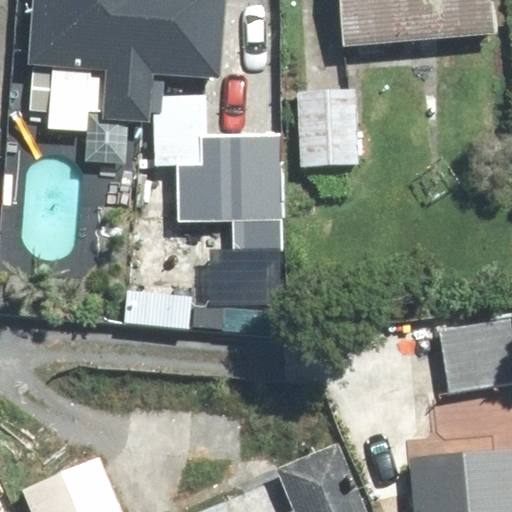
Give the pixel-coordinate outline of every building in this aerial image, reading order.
[(19,0),(16,88),(41,89),(39,133),(145,138),(147,96),(207,98),(211,0),(19,0)] [(495,0),(324,0),(330,67),(500,52),(495,0)] [(357,94),(298,93),(296,184),(355,185),(357,94)] [(207,110),(154,108),(150,184),(169,185),(167,239),(277,244),(281,144),(206,140),(207,110)] [(199,286),(118,282),(115,332),(196,336),(199,286)] [(511,327),(443,335),(449,393),(511,386),(511,327)] [(511,511),(511,453),(396,463),(399,511),(511,511)] [(118,511),(99,464),(22,495),(28,511),(118,511)] [(207,511),(346,511),(329,465),(207,511)]
